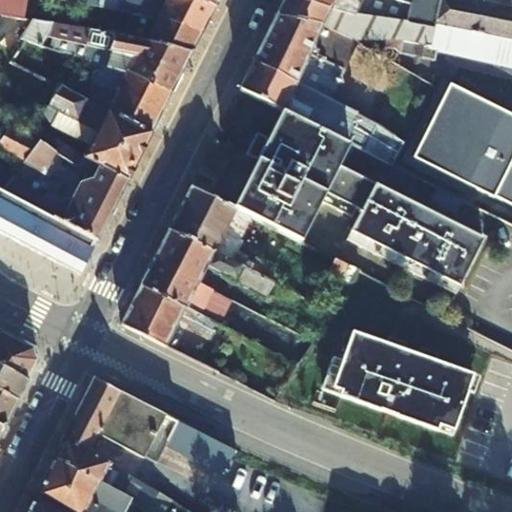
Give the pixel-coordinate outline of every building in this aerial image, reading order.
[(68,0),(132,14),(203,29),(214,6),(211,5),(187,0),(68,0)] [(326,18),(362,40),(383,40),(383,48),(395,49),(396,41),(402,41),(399,54),(434,61),(436,53),(441,31),(432,29),(405,24),(355,14),(354,16),(301,0),(284,0),(278,14),(280,14),(326,18)] [(301,0),(354,16),(355,14),(362,0),(388,0),(408,6),(405,24),(432,29),(438,0),(301,0)] [(511,8),(469,0),(438,0),(432,29),(441,31),(436,53),(511,69),(511,8)] [(511,0),(469,0),(511,8),(511,0)] [(8,12),(1,11),(0,13),(0,38),(17,14),(8,12)] [(102,17),(100,29),(119,32),(190,53),(203,29),(132,14),(129,23),(102,17)] [(256,63),(296,83),(306,64),(333,78),(335,84),(341,83),(339,76),(354,39),(356,40),(362,40),(326,18),(280,14),(278,14),(253,61),(256,63)] [(46,35),(67,39),(69,31),(85,35),(84,43),(131,54),(181,72),(190,53),(119,32),(100,29),(31,17),(20,38),(24,39),(41,45),(46,35)] [(41,45),(24,39),(17,48),(52,67),(61,51),(41,45)] [(128,68),(171,91),(181,72),(131,54),(84,43),(76,41),(74,51),(90,56),(89,60),(123,71),(125,68),(128,68)] [(151,132),(171,91),(128,68),(125,68),(123,71),(89,60),(77,56),(71,73),(95,83),(88,100),(151,132)] [(282,111),(351,146),(360,150),(365,138),(350,130),(357,115),(296,83),(256,63),(253,61),(239,89),(242,91),(282,111)] [(56,84),(46,105),(58,112),(53,124),(88,143),(83,152),(48,133),(43,142),(55,151),(77,165),(81,157),(97,165),(126,180),(151,132),(88,100),(56,84)] [(235,210),(301,243),(321,201),(351,216),(356,206),(362,209),(351,230),(459,286),(483,239),(427,209),(340,165),(351,146),(282,111),(269,138),(260,133),(250,153),(259,158),(234,209),(235,210)] [(24,158),(37,138),(16,123),(12,122),(0,137),(0,149),(22,161),(24,158)] [(46,172),(55,151),(43,142),(37,138),(24,158),(46,172)] [(126,180),(97,165),(91,175),(79,180),(72,195),(57,205),(38,193),(39,186),(13,173),(1,190),(97,240),(126,180)] [(272,283),(281,287),(287,278),(244,257),(242,260),(234,257),(241,242),(224,233),(235,210),(234,209),(193,188),(190,186),(168,229),(171,231),(272,283)] [(464,203),(437,189),(431,200),(459,214),(464,203)] [(0,233),(79,275),(97,240),(1,190),(1,191),(0,191),(0,233)] [(156,261),(199,283),(206,268),(265,297),(272,283),(171,231),(168,229),(153,259),(156,261)] [(459,286),(351,230),(346,239),(455,295),(459,286)] [(213,290),(199,283),(156,261),(153,259),(140,285),(142,287),(199,316),(213,290)] [(358,272),(336,260),(327,276),(348,287),(357,273),(358,272)] [(163,347),(168,345),(180,324),(207,336),(214,323),(199,316),(142,287),(140,285),(120,324),(163,347)] [(0,365),(27,380),(36,363),(32,348),(0,332),(0,365)] [(474,375),(352,332),(342,361),(333,358),(323,385),(341,391),(339,396),(438,431),(439,427),(453,432),(474,375)] [(0,395),(15,403),(27,380),(0,365),(0,395)] [(64,435),(89,449),(93,442),(102,425),(109,429),(119,409),(154,426),(162,411),(94,376),(67,429),(64,435)] [(0,434),(15,403),(0,395),(0,434)] [(162,411),(154,426),(149,436),(166,445),(179,420),(162,411)] [(166,445),(181,452),(193,427),(179,420),(166,445)] [(181,452),(195,459),(208,435),(193,427),(181,452)] [(121,476),(124,470),(110,461),(109,460),(89,449),(64,435),(54,456),(132,498),(147,511),(158,489),(145,482),(141,487),(121,476)] [(124,511),(132,498),(54,456),(25,511),(124,511)]
